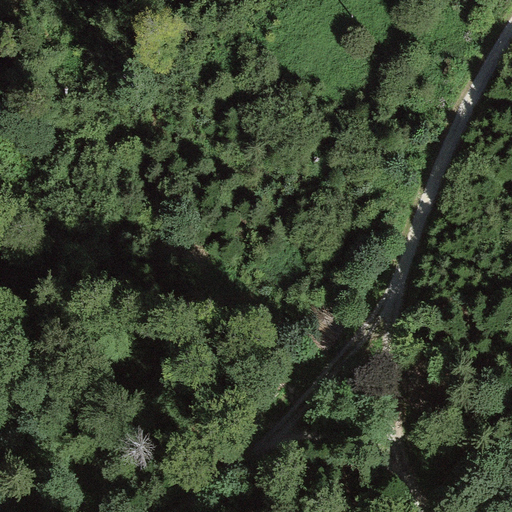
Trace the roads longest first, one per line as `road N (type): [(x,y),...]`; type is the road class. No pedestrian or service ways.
road 1 (track): [(289,427),(389,298),(440,165),(511,26)]
road 2 (track): [(178,511),(289,427),(389,455),(429,511)]
road 3 (track): [(389,455),(389,298)]
